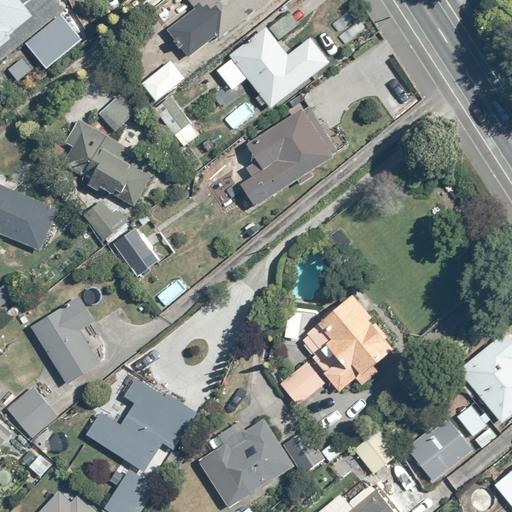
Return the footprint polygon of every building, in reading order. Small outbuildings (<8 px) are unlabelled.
[(66,9),(58,0),(0,0),(0,62),(25,42),(47,69),(83,40),(62,13),(66,9)] [(190,0),(220,37),(267,0),(190,0)] [(310,36),(287,54),(279,44),(299,29),(287,14),(216,68),(232,90),(248,78),(271,108),(331,63),(310,36)] [(180,87),(159,60),(134,79),(155,106),(180,87)] [(355,82),(344,66),(316,86),(328,102),(355,82)] [(200,131),(173,95),(154,109),(181,145),(200,131)] [(308,103),(235,152),(229,178),(251,212),(341,153),(308,103)] [(122,130),(117,138),(81,119),(68,145),(71,146),(60,167),(88,181),(87,183),(137,210),(162,161),(133,146),(138,138),(122,130)] [(58,209),(0,185),(0,234),(42,251),(58,209)] [(108,197),(85,215),(104,240),(127,223),(108,197)] [(160,259),(135,227),(114,243),(139,275),(160,259)] [(95,320),(80,296),(32,327),(69,384),(105,362),(84,328),(95,320)] [(329,380),(339,393),(367,371),(396,349),(355,296),(298,340),(312,357),(281,383),(298,405),(329,380)] [(511,340),(505,332),(460,370),(503,422),(511,414),(511,340)] [(196,412),(137,376),(125,396),(135,403),(123,423),(103,411),(88,436),(146,471),(163,442),(174,449),(196,412)] [(62,414),(35,381),(6,406),(32,439),(62,414)] [(436,487),(498,437),(472,404),(452,420),(447,414),(405,448),(436,487)] [(232,449),(227,441),(224,443),(199,460),(229,507),(295,465),(264,417),(242,431),(247,439),(232,449)] [(0,448),(10,437),(0,427),(0,448)] [(66,445),(48,428),(20,457),(38,474),(66,445)] [(397,455),(381,434),(357,453),(374,474),(397,455)] [(140,511),(157,485),(129,468),(105,508),(111,511),(140,511)] [(511,472),(496,485),(511,504),(511,472)] [(394,511),(376,489),(348,511),(394,511)] [(73,503),(59,490),(38,511),(95,511),(79,497),(73,503)]
